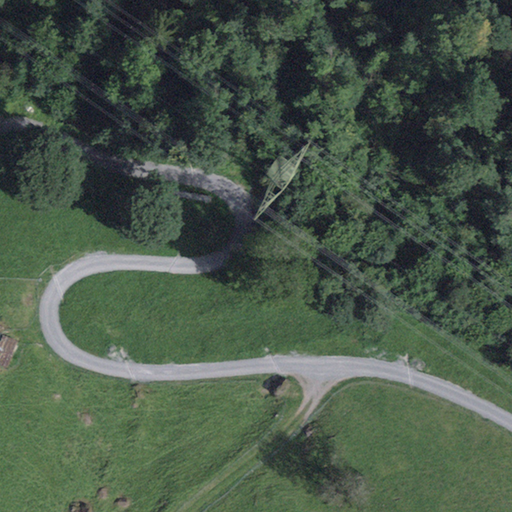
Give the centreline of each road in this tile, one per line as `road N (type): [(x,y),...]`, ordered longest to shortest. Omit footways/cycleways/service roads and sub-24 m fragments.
road 1 (track): [(511,422),(434,386),(354,365),(135,373),(82,362),(55,342),(46,314),(54,285),(84,263),(192,265),(233,256),(246,237),(245,200),(224,186),(0,125)]
road 2 (track): [(323,365),(291,433),(192,511)]
